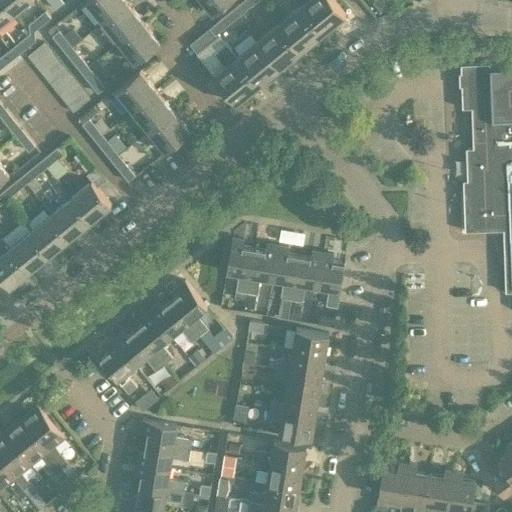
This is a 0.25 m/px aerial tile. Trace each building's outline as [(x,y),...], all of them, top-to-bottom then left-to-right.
[(0,0),(0,24),(14,13),(3,0),(0,0)] [(3,0),(14,13),(30,0),(3,0)] [(63,0),(48,0),(55,8),(64,1),(63,0)] [(85,0),(102,20),(126,0),(85,0)] [(118,41),(143,21),(126,0),(102,20),(118,41)] [(201,0),(213,14),(229,0),(201,0)] [(237,16),(249,7),(243,0),(232,10),(237,16)] [(314,39),(328,28),(305,0),(296,0),(300,5),(292,12),(314,39)] [(305,0),(328,28),(345,14),(333,0),(305,0)] [(390,0),(374,0),(373,1),(381,10),(392,2),(390,0)] [(45,10),(29,23),(35,30),(51,17),(45,10)] [(226,26),(237,16),(232,10),(220,19),(226,26)] [(302,49),(314,39),(292,12),(280,22),(302,49)] [(239,17),(231,23),(239,33),(246,27),(239,17)] [(214,35),(226,26),(220,19),(208,29),(214,35)] [(135,61),(159,41),(143,21),(118,41),(135,61)] [(291,58),(302,49),(280,22),(269,31),(291,58)] [(214,35),(208,29),(208,28),(189,44),(197,54),(216,38),(214,35)] [(52,36),(67,54),(74,48),(59,30),(52,36)] [(279,68),(291,58),(269,31),(257,41),(279,68)] [(19,53),(36,40),(30,33),(13,46),(19,53)] [(268,77),(279,68),(257,41),(245,50),(268,77)] [(34,64),(51,50),(44,42),(28,56),(34,64)] [(268,77),(245,50),(237,57),(226,43),(220,48),(254,89),(268,77)] [(236,103),(254,89),(220,48),(215,53),(225,65),(213,75),(236,103)] [(0,56),(0,68),(15,56),(9,49),(0,56)] [(41,72),(57,58),(51,50),(34,64),(41,72)] [(69,56),(82,72),(88,66),(76,51),(69,56)] [(47,80),(64,66),(57,58),(41,72),(47,80)] [(459,65),(460,105),(472,105),(473,146),(466,146),(468,191),(463,191),(465,229),(503,228),(505,291),(511,290),(511,64),(488,65),(459,65)] [(54,88),(71,74),(64,66),(47,80),(54,88)] [(132,109),(156,89),(140,69),(116,89),(132,109)] [(98,92),(105,86),(92,70),(85,76),(98,92)] [(61,96),(77,82),(71,74),(54,88),(61,96)] [(67,104),(84,90),(77,82),(61,96),(67,104)] [(156,89),(132,109),(149,129),(173,110),(156,89)] [(74,112),(90,98),(84,90),(67,104),(74,112)] [(0,114),(13,130),(19,125),(6,108),(0,113),(0,114)] [(173,110),(149,129),(165,150),(190,130),(173,110)] [(82,124),(96,142),(103,136),(89,118),(82,124)] [(28,150),(35,145),(22,129),(16,134),(28,150)] [(106,139),(99,145),(111,160),(119,154),(127,147),(116,134),(107,140),(106,139)] [(35,145),(28,150),(34,156),(40,152),(40,151),(35,145)] [(57,146),(41,160),(46,166),(63,153),(57,146)] [(85,170),(91,165),(80,151),(74,156),(85,170)] [(128,180),(135,175),(122,158),(114,164),(128,180)] [(0,181),(9,174),(0,163),(0,181)] [(37,163),(21,176),(27,182),(42,170),(37,163)] [(18,178),(3,191),(8,198),(24,185),(18,178)] [(71,196),(91,220),(111,203),(91,179),(71,196)] [(71,237),(91,220),(71,196),(51,212),(71,237)] [(51,212),(30,229),(50,253),(71,237),(51,212)] [(30,270),(50,253),(30,229),(10,245),(30,270)] [(0,249),(2,252),(0,253),(0,274),(10,286),(30,270),(10,245),(3,236),(0,238),(0,249)] [(232,236),(226,269),(239,272),(236,289),(247,291),(254,246),(242,244),(243,238),(232,236)] [(260,275),(272,277),(277,243),(266,241),(265,248),(254,246),(247,291),(257,292),(260,275)] [(291,298),(299,254),(287,252),(288,245),(277,243),(272,277),(283,279),(281,296),(291,298)] [(310,256),(299,254),(291,298),(302,300),(302,296),(304,282),(317,284),(322,250),(312,248),(310,256)] [(322,250),(317,284),(329,286),(326,304),(337,306),(345,261),(332,259),(333,252),(322,250)] [(179,291),(170,299),(199,334),(208,327),(197,314),(207,306),(185,279),(175,286),(179,291)] [(304,282),(302,296),(314,298),(317,284),(304,282)] [(236,289),(235,296),(245,298),(247,291),(236,289)] [(247,294),(246,305),(254,306),(255,295),(247,294)] [(281,296),(277,316),(288,318),(291,298),(281,296)] [(199,334),(170,299),(161,306),(157,301),(149,308),(171,335),(180,327),(191,341),(199,334)] [(299,319),(301,305),(293,303),(290,318),(299,319)] [(144,320),(135,327),(164,362),(172,355),(161,342),(171,335),(149,308),(140,315),(144,320)] [(332,325),(334,313),(320,311),(318,323),(332,325)] [(262,331),(263,321),(251,319),(250,319),(248,329),(262,331)] [(325,352),(329,331),(296,326),(293,347),(325,352)] [(164,362),(135,327),(126,335),(122,329),(113,336),(135,364),(145,356),(155,369),(164,362)] [(207,328),(200,333),(207,341),(214,350),(220,345),(213,336),(213,335),(207,328)] [(126,371),(135,364),(113,336),(105,343),(109,348),(99,356),(128,391),(137,384),(126,371)] [(322,373),(325,352),(293,347),(291,359),(278,357),(276,366),(322,373)] [(197,364),(205,357),(205,356),(206,355),(201,348),(199,349),(198,348),(190,355),(197,364)] [(245,351),(243,361),(253,362),(255,352),(245,351)] [(319,394),(322,373),(276,366),(275,376),(287,378),(285,389),(319,394)] [(162,381),(168,388),(177,380),(172,373),(162,381)] [(315,415),(319,394),(285,389),(283,401),(270,398),(269,407),(314,414),(315,415)] [(143,397),(137,402),(142,409),(148,403),(143,397)] [(255,397),(254,405),(266,407),(268,399),(255,397)] [(21,417),(62,467),(68,462),(54,444),(65,436),(38,403),(21,417)] [(236,404),(234,418),(243,419),(248,415),(249,406),(236,404)] [(315,415),(314,414),(269,407),(267,417),(281,419),(279,431),(312,436),(315,415)] [(55,472),(62,467),(21,417),(5,431),(31,463),(41,455),(55,472)] [(145,441),(190,447),(191,437),(174,434),(176,423),(142,417),(140,429),(147,430),(145,441)] [(0,434),(0,459),(23,488),(27,492),(30,495),(36,490),(30,482),(21,471),(31,463),(5,431),(0,434)] [(257,458),(303,465),(306,444),(273,439),(271,451),(258,449),(257,458)] [(511,440),(506,445),(510,450),(498,458),(499,459),(486,468),(505,495),(511,490),(511,440)] [(190,447),(145,441),(144,451),(137,450),(135,461),(169,466),(171,455),(188,458),(189,449),(190,447)] [(239,445),(230,443),(229,452),(238,454),(239,445)] [(207,450),(205,461),(214,462),(216,452),(216,451),(207,450)] [(299,486),(303,465),(257,458),(255,467),(269,470),(267,481),(299,486)] [(0,488),(8,482),(17,493),(20,498),(27,492),(23,488),(0,459),(0,488)] [(383,464),(377,511),(383,511),(385,511),(387,503),(400,506),(401,498),(407,462),(398,460),(397,466),(383,464)] [(140,473),(139,483),(183,490),(185,479),(168,477),(169,466),(135,461),(134,472),(140,473)] [(223,461),(221,473),(232,475),(234,462),(223,461)] [(421,511),(429,471),(415,469),(416,463),(407,462),(401,498),(415,500),(412,511),(421,511)] [(429,471),(421,511),(432,511),(434,503),(447,505),(453,469),(444,467),(443,473),(429,471)] [(74,469),(67,474),(73,481),(80,476),(74,469)] [(453,469),(447,505),(462,508),(461,511),(482,511),(485,501),(472,499),(476,479),(461,477),(463,470),(453,469)] [(227,479),(220,478),(217,494),(224,495),(227,479)] [(296,507),(299,486),(267,481),(265,492),(252,490),(251,500),(292,506),(296,507)] [(183,490),(139,483),(137,494),(130,493),(129,503),(163,509),(164,498),(181,501),(183,490)] [(211,486),(201,484),(200,493),(209,495),(211,486)] [(217,495),(214,511),(223,511),(226,511),(228,497),(217,495)] [(294,511),(296,507),(292,506),(251,500),(248,511),(294,511)] [(162,511),(163,509),(129,503),(127,511),(162,511)]
